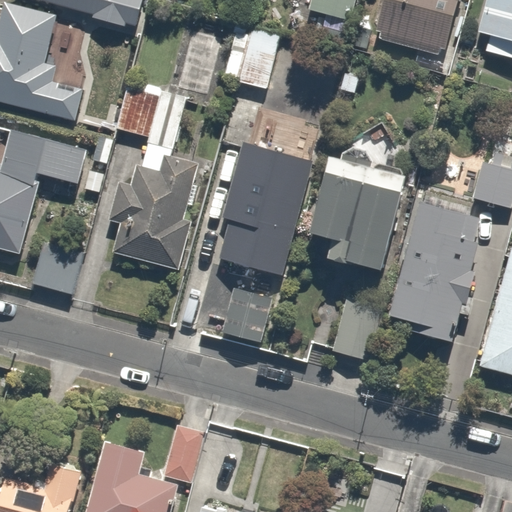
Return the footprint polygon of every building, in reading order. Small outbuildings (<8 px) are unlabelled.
[(54,11),(10,0),(3,0),(0,13),(0,95),(73,114),(81,86),(50,79),(54,63),(41,60),(54,11)] [(62,0),(91,8),(89,16),(119,25),(121,17),(133,21),(139,0),(62,0)] [(306,0),(304,9),(350,20),(354,0),(306,0)] [(445,53),(455,0),(379,0),(372,38),(445,53)] [(511,0),(484,0),(478,30),(485,32),(481,48),(511,55),(511,0)] [(278,25),(233,16),(221,76),(237,79),(230,115),(259,120),(278,25)] [(176,267),(198,162),(173,157),(187,90),(125,77),(114,128),(143,133),(132,183),(116,179),(108,220),(114,221),(108,253),(176,267)] [(86,145),(6,125),(0,149),(0,244),(19,249),(39,171),(77,180),(86,145)] [(309,155),(236,138),(219,212),(227,214),(218,255),(282,270),(309,155)] [(508,202),(511,182),(511,159),(480,153),(471,195),(508,202)] [(318,162),(305,230),(326,234),(322,257),(384,268),(401,178),(318,162)] [(466,314),(475,266),(465,264),(474,216),(414,204),(393,316),(409,318),(407,327),(452,336),(456,312),(466,314)] [(511,244),(510,244),(477,363),(511,372),(511,244)] [(79,256),(39,247),(31,288),(71,296),(79,256)] [(198,425),(173,420),(162,472),(187,477),(198,425)] [(137,470),(143,447),(102,437),(83,511),(168,511),(176,480),(137,470)] [(69,511),(79,462),(36,454),(31,477),(0,471),(0,473),(0,511),(69,511)] [(258,511),(198,498),(194,511),(258,511)]
